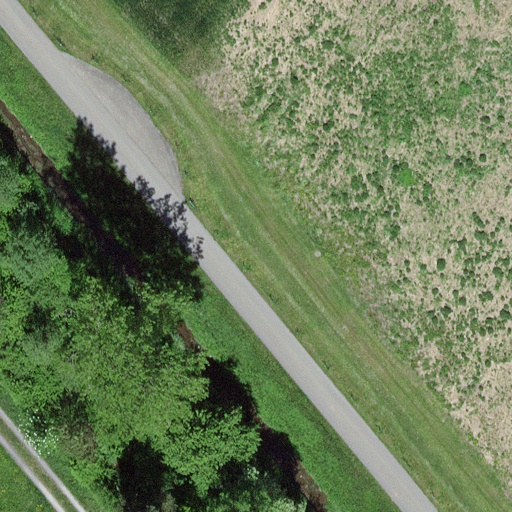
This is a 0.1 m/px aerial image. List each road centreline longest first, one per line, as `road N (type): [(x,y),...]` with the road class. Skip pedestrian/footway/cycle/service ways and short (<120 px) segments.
road 1 (unclassified): [(433,511),(8,0)]
road 2 (track): [(0,418),(78,511)]
